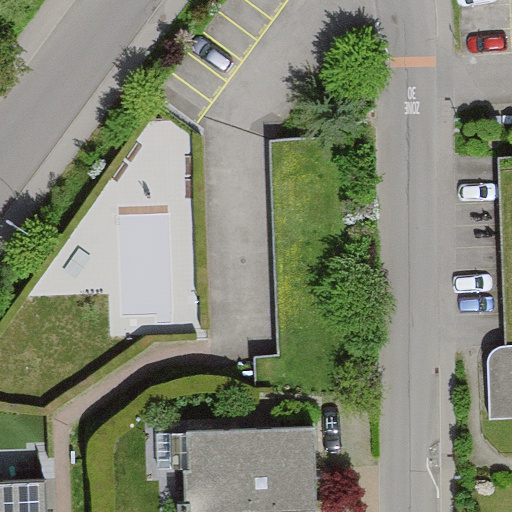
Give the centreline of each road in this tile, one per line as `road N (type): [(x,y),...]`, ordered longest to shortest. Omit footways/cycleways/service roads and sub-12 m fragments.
road 1 (residential): [(407,0),(420,103),(413,511)]
road 2 (residential): [(115,0),(0,153)]
